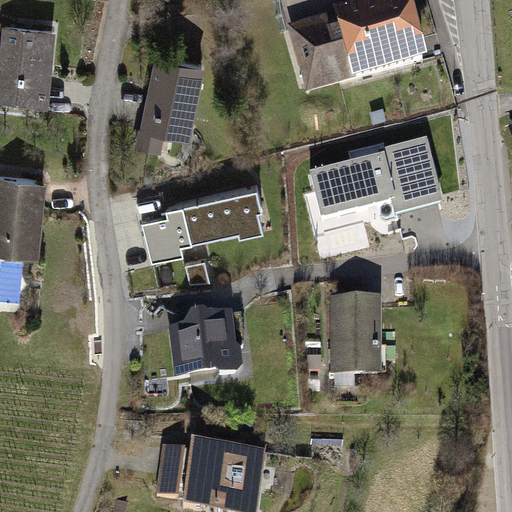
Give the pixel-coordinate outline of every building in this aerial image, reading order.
[(407,0),(398,0),(292,29),(309,90),(423,60),(407,0)] [(58,29),(3,24),(0,57),(0,99),(51,104),(58,29)] [(206,63),(157,53),(138,145),(162,150),(166,132),(191,137),(206,63)] [(382,158),(311,175),(323,222),(391,204),(396,219),(445,206),(429,141),(381,154),(382,158)] [(44,180),(0,176),(0,250),(37,254),(44,180)] [(168,214),(142,221),(152,260),(185,252),(182,243),(239,229),(240,233),(264,227),(262,222),(268,220),(258,184),(166,207),(168,214)] [(207,259),(187,265),(191,283),(212,281),(207,259)] [(384,301),(333,300),(331,377),(381,378),(384,301)] [(185,326),(171,328),(176,380),(243,374),(235,315),(193,317),(185,326)] [(192,511),(258,511),(266,452),(193,442),(192,451),(164,448),(158,497),(185,501),(184,511),(192,511)]
